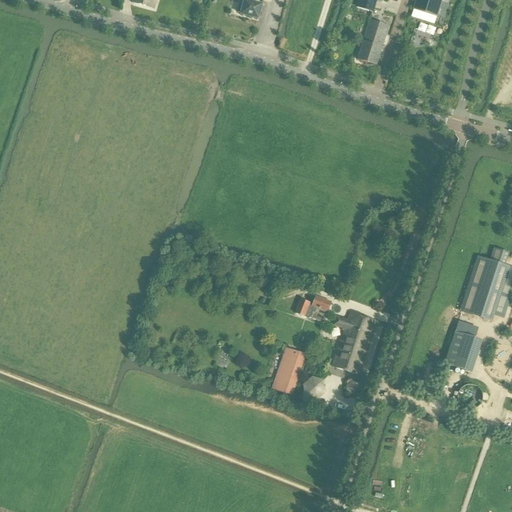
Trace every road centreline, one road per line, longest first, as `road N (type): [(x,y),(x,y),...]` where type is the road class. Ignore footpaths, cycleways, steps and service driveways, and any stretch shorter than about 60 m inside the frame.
road 1 (tertiary): [(465,128),(261,60),(34,0)]
road 2 (unclassified): [(337,511),(465,128)]
